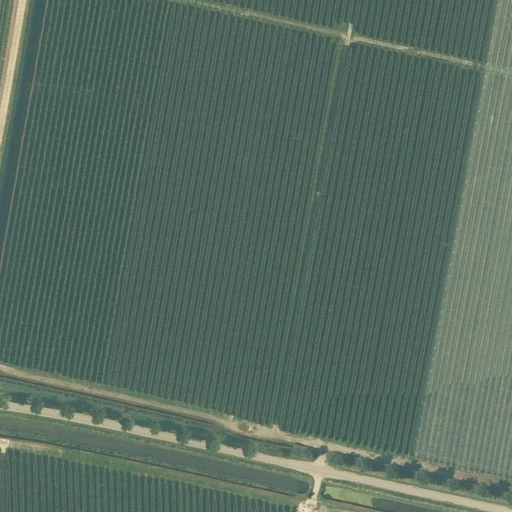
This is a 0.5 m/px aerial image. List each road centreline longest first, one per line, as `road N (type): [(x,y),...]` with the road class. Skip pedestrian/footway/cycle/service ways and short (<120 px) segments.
road 1 (track): [(353,0),(275,431),(320,450),(312,511)]
road 2 (unclassified): [(0,405),(506,511)]
road 3 (track): [(183,0),(511,73)]
road 4 (track): [(0,368),(211,416)]
road 5 (track): [(22,0),(0,128)]
